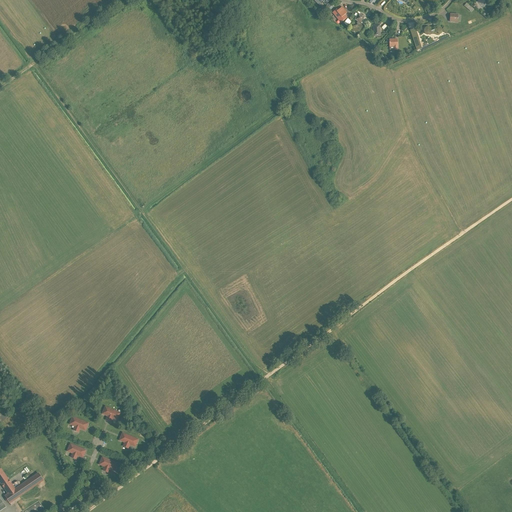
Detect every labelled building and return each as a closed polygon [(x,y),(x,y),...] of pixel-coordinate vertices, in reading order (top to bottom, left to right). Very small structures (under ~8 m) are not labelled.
[(347,13),(342,7),(337,11),(336,10),(333,13),(341,23),(346,18),(344,16),(347,13)] [(367,19),(364,17),(358,14),(355,20),(363,25),(367,19)] [(344,24),(345,25),(343,27),(346,28),(347,27),(351,22),(348,19),(344,24)] [(441,28),(441,27),(440,27),(439,26),(438,26),(437,26),(436,26),(435,26),(433,27),(432,28),(431,28),(430,27),(429,27),(428,27),(427,27),(426,27),(425,28),(424,29),(424,30),(424,31),(423,32),(424,33),(424,34),(425,35),(426,35),(427,36),(428,36),(430,35),(431,35),(432,35),(433,35),(434,35),(435,35),(436,35),(437,36),(438,36),(439,36),(440,35),(441,34),(442,34),(442,33),(442,32),(442,31),(442,30),(442,29),(441,28)] [(121,413),(105,406),(102,414),(107,416),(106,420),(111,422),(112,418),(118,421),(121,413)] [(73,417),(69,424),(75,427),(73,430),(78,432),(80,429),(85,431),(88,423),(73,417)] [(123,433),(119,441),(125,443),(123,446),(128,448),(130,445),(135,447),(138,439),(123,433)] [(70,444),(67,451),(73,454),(71,457),(76,459),(78,456),(83,458),(86,450),(70,444)] [(102,457),(99,465),(105,467),(103,471),(108,473),(110,469),(115,471),(118,464),(102,457)] [(43,480),(38,473),(15,489),(9,480),(1,469),(0,469),(0,482),(2,485),(8,494),(5,496),(11,506),(20,499),(19,497),(43,480)]
